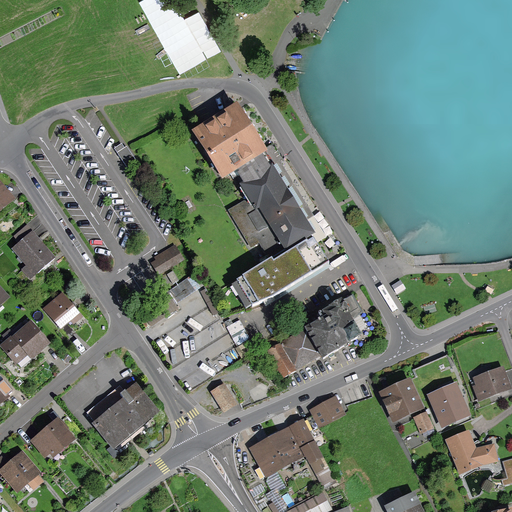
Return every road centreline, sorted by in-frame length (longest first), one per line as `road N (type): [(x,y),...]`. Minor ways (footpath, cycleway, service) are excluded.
road 1 (residential): [(409,350),(252,92),(190,84),(60,109),(9,143)]
road 2 (residential): [(409,350),(202,442)]
road 3 (residential): [(9,143),(123,328)]
road 4 (residential): [(0,435),(123,328)]
road 5 (residential): [(123,328),(202,442)]
road 6 (tertiary): [(202,442),(102,511)]
